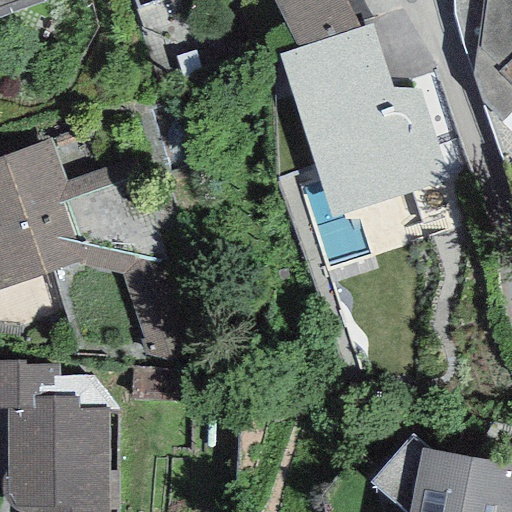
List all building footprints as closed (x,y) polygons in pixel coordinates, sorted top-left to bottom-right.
[(359,37),(340,0),(282,0),(275,7),(299,53),(282,62),(333,221),(438,179),(415,102),(384,96),(367,34),(359,37)] [(511,0),(454,0),(452,14),(471,81),(481,115),(500,125),(511,112),(511,0)] [(46,148),(0,164),(0,297),(89,265),(46,148)] [(105,511),(112,350),(15,346),(8,511),(105,511)] [(511,511),(511,510),(511,468),(415,456),(408,511),(511,511)]
